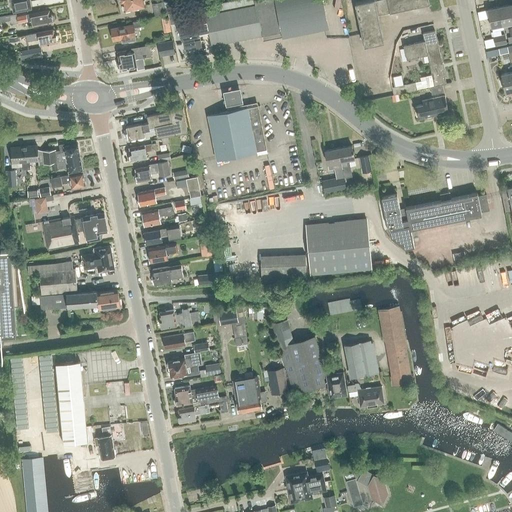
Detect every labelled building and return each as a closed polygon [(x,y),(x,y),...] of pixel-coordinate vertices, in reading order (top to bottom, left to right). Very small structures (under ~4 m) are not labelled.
[(29,0),(11,0),(14,13),(31,9),(29,0)] [(119,0),(120,2),(121,4),(124,3),(126,12),(146,7),(144,0),(119,0)] [(254,0),(238,0),(205,7),(204,7),(209,32),(212,46),(262,36),(262,35),(282,31),(283,37),(327,28),(328,28),(322,0),(261,0),(255,1),(254,0)] [(372,0),(355,4),(364,46),(364,47),(384,42),(378,16),(389,13),(390,14),(429,6),(427,0),(379,0),(375,1),(374,0),(372,0)] [(164,1),(153,4),(156,15),(166,13),(164,1)] [(498,8),(502,26),(511,23),(511,17),(509,5),(498,8)] [(180,38),(182,37),(184,48),(202,44),(200,34),(209,32),(204,7),(195,9),(198,23),(178,27),(180,38)] [(491,28),(502,26),(498,8),(487,10),(491,28)] [(12,24),(32,21),(33,26),(53,23),(53,22),(55,19),(55,16),(52,15),(52,14),(50,14),(50,11),(31,14),(17,17),(16,14),(11,15),(12,24)] [(177,18),(176,12),(167,14),(169,21),(177,18)] [(133,25),(112,29),(114,41),(122,40),(123,43),(136,40),(134,28),(142,27),(141,22),(133,23),(133,25)] [(54,31),(27,36),(26,36),(28,43),(40,41),(41,47),(57,44),(57,42),(59,42),(58,36),(56,36),(56,35),(54,35),(54,31)] [(427,56),(432,76),(426,78),(429,88),(434,87),(434,88),(446,85),(435,32),(422,34),(424,42),(403,47),(404,49),(407,60),(427,56)] [(169,40),(168,34),(155,36),(156,43),(169,40)] [(494,46),(506,44),(504,36),(493,38),(494,46)] [(158,43),(160,55),(174,53),(172,41),(158,43)] [(135,59),(143,58),(152,56),(150,46),(131,49),(132,53),(127,54),(126,51),(118,52),(120,62),(119,62),(120,62),(118,64),(118,68),(121,69),(121,70),(136,67),(135,59)] [(21,52),(22,59),(43,55),(41,48),(28,51),(21,52)] [(504,93),(511,91),(511,74),(511,73),(500,75),(504,93)] [(394,77),(395,86),(403,84),(401,75),(394,77)] [(240,83),(223,86),(226,102),(243,98),(240,83)] [(392,88),(393,96),(416,91),(415,83),(392,88)] [(443,94),(442,87),(430,89),(432,96),(443,94)] [(447,109),(445,97),(422,102),(422,105),(415,106),(418,119),(439,115),(438,111),(447,109)] [(248,109),(248,108),(208,116),(216,160),(217,164),(229,162),(228,157),(257,152),(256,151),(266,149),(258,107),(248,109)] [(187,132),(182,109),(147,116),(148,122),(142,124),(142,123),(126,126),(127,132),(126,134),(126,137),(128,138),(129,140),(138,138),(139,139),(143,138),(144,136),(143,129),(155,127),(158,138),(187,132)] [(155,143),(129,148),(130,153),(129,153),(131,162),(147,159),(146,152),(156,150),(155,143)] [(44,164),(51,164),(80,158),(78,145),(65,147),(64,145),(59,145),(61,153),(56,154),(56,150),(43,152),(44,164)] [(192,147),(183,145),(182,151),(190,153),(192,147)] [(24,147),(26,170),(30,170),(30,161),(38,160),(38,146),(24,147)] [(344,178),(351,177),(349,168),(350,168),(348,160),(354,159),(352,146),(338,149),(344,178)] [(21,170),(26,170),(24,147),(11,148),(12,162),(21,161),(21,170)] [(344,178),(338,149),(325,151),(328,169),(335,168),(337,179),(323,182),(325,192),(346,188),(344,178)] [(168,153),(156,156),(157,162),(170,160),(168,153)] [(371,171),(368,155),(359,157),(362,173),(371,171)] [(82,171),(80,158),(51,164),(52,171),(59,170),(59,169),(67,167),(68,174),(82,171)] [(161,175),(163,177),(166,176),(168,174),(170,173),(168,161),(149,164),(149,167),(135,170),(136,174),(135,174),(135,175),(133,177),(134,180),(136,181),(136,183),(152,180),(151,174),(159,172),(159,175),(161,175)] [(15,170),(6,171),(7,187),(16,186),(15,170)] [(188,177),(187,170),(173,172),(174,180),(188,177)] [(62,186),(62,185),(62,184),(70,182),(71,188),(85,185),(83,173),(54,178),(50,179),(52,188),(62,186)] [(197,178),(186,180),(189,191),(191,198),(200,196),(197,178)] [(511,186),(507,187),(508,190),(501,191),(506,213),(511,212),(511,215),(511,186)] [(49,187),(39,189),(41,197),(51,195),(49,187)] [(39,197),(38,188),(27,189),(28,198),(39,197)] [(166,194),(164,188),(138,194),(139,199),(138,200),(139,204),(140,205),(141,206),(156,203),(155,196),(166,194)] [(406,208),(410,230),(411,230),(482,215),(481,212),(490,210),(486,194),(478,196),(477,193),(450,198),(449,192),(440,194),(441,200),(406,208)] [(411,230),(410,230),(406,208),(400,209),(397,194),(381,197),(388,229),(389,229),(390,236),(406,248),(414,247),(411,230)] [(186,209),(184,200),(174,202),(176,211),(186,209)] [(172,214),(171,207),(142,213),(143,219),(142,221),(143,224),(144,225),(144,226),(161,223),(160,217),(172,214)] [(42,222),(47,250),(79,244),(77,231),(85,230),(87,242),(100,239),(99,234),(107,232),(104,213),(103,213),(82,217),(83,218),(75,219),(74,216),(42,222)] [(186,213),(178,214),(179,222),(187,220),(186,213)] [(203,219),(193,221),(196,231),(205,229),(203,219)] [(160,229),(143,232),(146,244),(162,241),(161,236),(168,234),(169,241),(181,239),(179,224),(167,226),(167,228),(160,229)] [(308,241),(311,275),(371,269),(368,235),(308,241)] [(202,244),(203,256),(217,254),(216,242),(202,244)] [(165,247),(148,250),(149,256),(148,257),(149,260),(151,261),(151,262),(168,259),(166,253),(178,251),(176,243),(165,245),(165,247)] [(82,263),(85,262),(86,268),(97,266),(98,272),(105,271),(105,270),(114,268),(112,257),(110,246),(101,248),(100,247),(94,248),(95,254),(81,257),(82,263)] [(0,333),(1,333),(2,343),(3,343),(2,337),(18,335),(16,306),(24,305),(19,259),(12,260),(11,249),(0,250),(0,333)] [(465,258),(464,251),(452,253),(454,260),(465,258)] [(261,280),(306,278),(305,254),(261,256),(261,280)] [(71,270),(70,262),(28,266),(29,273),(40,272),(41,294),(77,291),(75,269),(71,270)] [(169,267),(152,269),(153,276),(153,277),(152,279),(152,282),(154,284),(154,285),(171,282),(171,279),(183,277),(181,265),(169,267)] [(220,274),(198,276),(198,285),(220,283),(220,274)] [(98,309),(120,306),(117,290),(97,293),(97,291),(40,296),(41,310),(98,305),(98,309)] [(236,306),(218,309),(220,325),(238,322),(236,306)] [(399,306),(378,309),(380,320),(381,319),(391,377),(410,373),(404,337),(405,337),(399,306)] [(174,310),(160,313),(161,319),(161,320),(163,328),(177,326),(176,326),(185,324),(186,327),(192,326),(192,325),(200,324),(197,311),(189,313),(189,309),(183,310),(183,313),(175,315),(174,310)] [(451,333),(456,365),(470,367),(474,366),(475,361),(490,363),(491,363),(490,357),(486,357),(485,348),(486,342),(485,336),(486,331),(486,334),(488,323),(487,318),(479,317),(470,318),(464,318),(453,319),(451,333)] [(285,365),(294,393),(325,383),(322,374),(325,373),(314,336),(293,343),(286,319),(271,323),(283,365),(285,365)] [(165,348),(185,345),(185,342),(195,340),(193,332),(164,337),(165,348)] [(247,335),(235,337),(237,345),(248,343),(247,335)] [(370,340),(365,341),(345,344),(351,375),(351,376),(358,374),(376,371),(375,363),(374,363),(370,342),(370,340)] [(207,343),(194,345),(195,352),(209,350),(207,343)] [(200,352),(184,354),(185,359),(179,360),(168,362),(171,378),(187,375),(199,373),(198,365),(202,364),(200,352)] [(81,361),(56,363),(63,443),(88,441),(81,361)] [(219,363),(205,366),(207,376),(221,373),(219,363)] [(283,367),(267,370),(272,394),(287,391),(283,367)] [(327,375),(330,397),(346,395),(343,380),(344,380),(343,374),(342,374),(342,372),(327,375)] [(222,374),(213,375),(215,383),(224,381),(222,374)] [(245,378),(244,378),(250,410),(262,408),(260,400),(267,399),(265,391),(259,392),(256,376),(253,377),(245,378)] [(244,378),(232,380),(238,412),(250,410),(244,378)] [(360,406),(383,403),(381,386),(361,389),(358,384),(347,385),(348,391),(357,390),(360,406)] [(219,398),(217,386),(190,391),(190,386),(174,388),(176,397),(175,397),(175,398),(174,400),(174,404),(177,405),(219,398)] [(219,402),(221,412),(228,411),(226,401),(219,402)] [(195,414),(210,412),(208,404),(192,407),(193,407),(178,410),(179,415),(177,415),(178,421),(180,421),(180,422),(196,420),(195,414)] [(101,458),(114,455),(110,431),(110,430),(109,426),(102,428),(103,436),(95,437),(96,444),(99,444),(101,458)] [(324,448),(313,450),(315,460),(317,471),(329,469),(326,457),(324,448)] [(64,498),(79,495),(72,454),(57,457),(64,498)] [(45,511),(41,458),(41,457),(22,459),(26,511),(45,511)] [(104,463),(90,465),(93,483),(107,480),(104,463)] [(364,470),(358,480),(368,487),(372,499),(375,501),(385,498),(387,494),(381,473),(374,475),(364,470),(364,468),(364,470)] [(306,473),(287,477),(290,489),(324,482),(322,474),(307,477),(306,473)] [(347,482),(353,503),(361,501),(354,480),(347,482)] [(324,482),(290,489),(292,501),(311,497),(310,493),(326,490),(324,482)] [(122,485),(87,495),(91,508),(126,498),(122,485)] [(334,495),(324,497),(326,507),(337,505),(334,495)]
